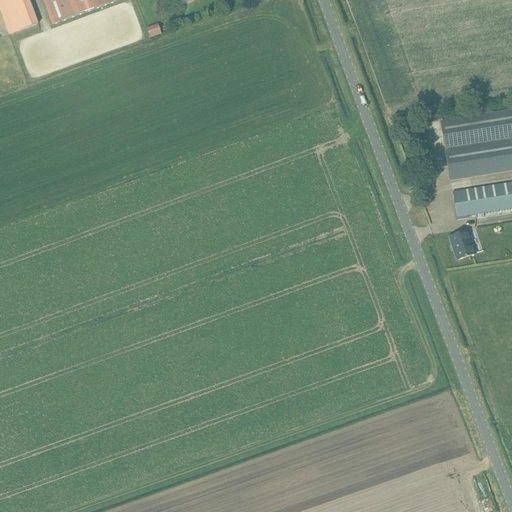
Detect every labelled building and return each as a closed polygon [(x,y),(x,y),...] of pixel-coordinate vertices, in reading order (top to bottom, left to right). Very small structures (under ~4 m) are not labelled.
[(0,0),(0,11),(9,35),(38,24),(29,0),(0,0)] [(121,0),(42,0),(52,26),(121,0)] [(161,35),(158,24),(146,28),(150,38),(161,35)] [(511,110),(441,122),(451,181),(511,170),(511,110)] [(511,182),(463,191),(453,192),(457,218),(511,208),(511,182)] [(449,237),(457,261),(475,254),(467,231),(449,237)]
